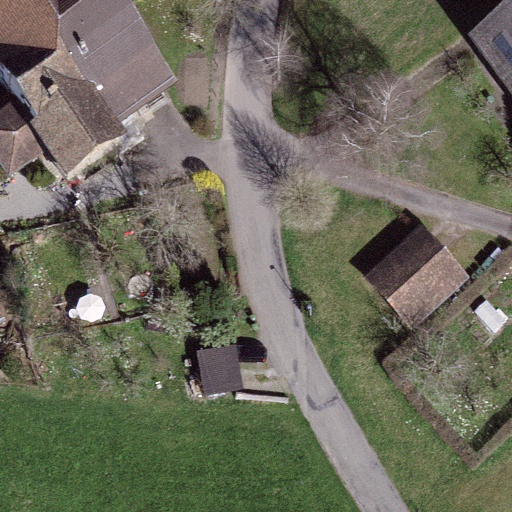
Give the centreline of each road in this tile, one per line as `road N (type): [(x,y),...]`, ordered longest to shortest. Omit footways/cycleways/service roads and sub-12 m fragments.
road 1 (unclassified): [(258,0),(248,148),(254,223),(284,323),(384,511)]
road 2 (track): [(248,148),(511,228)]
